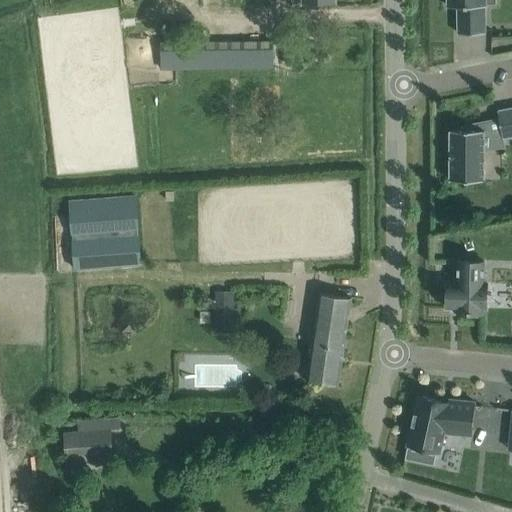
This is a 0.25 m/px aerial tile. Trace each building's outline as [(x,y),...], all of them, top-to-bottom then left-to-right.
[(448,0),(449,7),(459,6),(459,34),(486,33),(485,6),(487,6),(497,6),(496,0),(448,0)] [(272,39),(215,41),(216,67),(240,66),(251,66),(273,65),(272,39)] [(216,67),(215,41),(159,42),(160,68),(216,67)] [(485,180),(485,133),(501,130),(503,138),(511,136),(511,107),(498,110),(499,118),(465,124),(465,129),(450,129),(450,180),(485,180)] [(133,194),(71,198),(75,268),(137,264),(133,194)] [(459,260),(459,282),(448,282),(447,308),(458,308),(458,312),(463,312),(463,316),(478,316),(478,313),(483,313),(483,308),(487,308),(488,283),(484,283),(484,261),(459,260)] [(210,299),(209,309),(215,309),(215,333),(234,333),(234,291),(216,291),(216,299),(210,299)] [(352,298),(320,293),(307,380),(339,385),(352,298)] [(408,444),(440,451),(445,432),(472,434),(475,401),(450,399),(450,400),(419,395),(408,444)] [(78,430),(75,431),(77,453),(113,451),(110,418),(78,420),(78,430)] [(137,511),(165,511),(163,481),(135,483),(137,511)]
